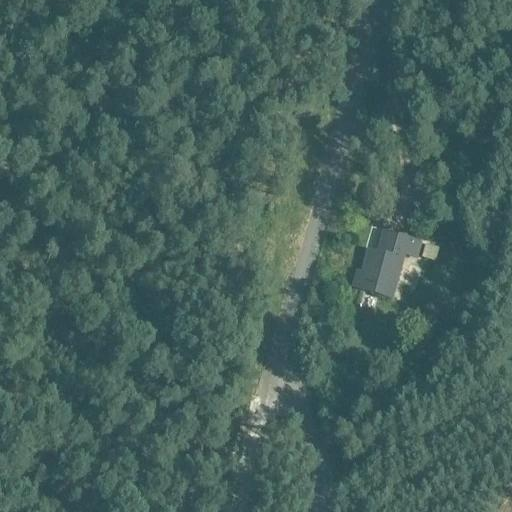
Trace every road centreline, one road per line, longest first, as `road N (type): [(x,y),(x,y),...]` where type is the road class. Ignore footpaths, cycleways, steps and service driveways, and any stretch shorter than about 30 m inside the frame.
road 1 (track): [(406,227),(389,0)]
road 2 (track): [(276,365),(233,511)]
